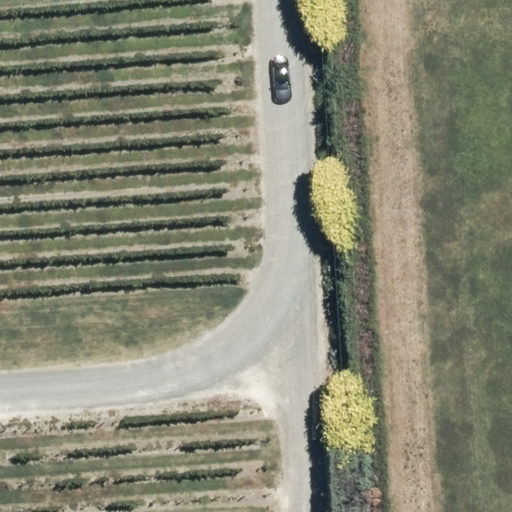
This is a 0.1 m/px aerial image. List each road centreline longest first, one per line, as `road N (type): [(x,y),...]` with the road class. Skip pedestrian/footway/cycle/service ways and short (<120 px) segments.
road 1 (unknown): [(292,0),(311,350)]
road 2 (unknown): [(311,350),(0,385)]
road 3 (unknown): [(311,350),(321,511)]
